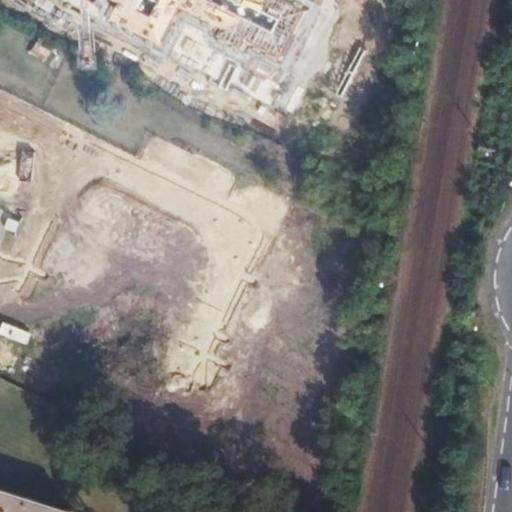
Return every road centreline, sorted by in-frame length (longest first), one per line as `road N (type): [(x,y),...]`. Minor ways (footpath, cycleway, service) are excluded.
road 1 (residential): [(77,148),(231,227),(236,240),(190,352)]
road 2 (residential): [(77,148),(16,285)]
